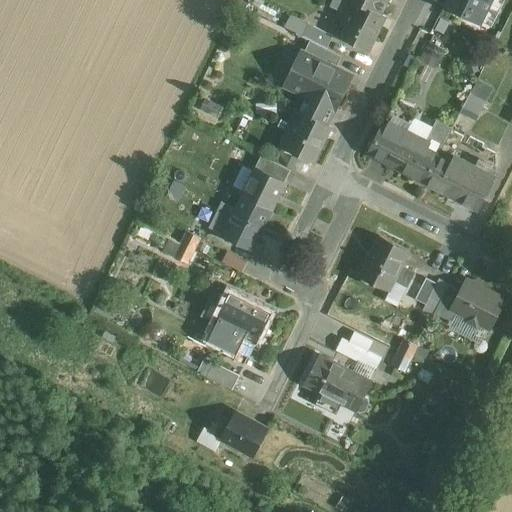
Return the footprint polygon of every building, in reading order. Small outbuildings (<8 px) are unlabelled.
[(335,0),(332,7),(349,15),(349,16),(351,16),(340,38),(368,52),(385,17),(351,0),(350,2),(346,0),(335,0)] [(349,0),(351,0),(380,14),(386,0),(349,0)] [(491,0),(446,0),(444,5),(480,23),(491,0)] [(307,25),(304,31),(303,31),(301,36),(326,48),(331,37),(307,25)] [(341,57),(327,50),(310,41),(303,54),(335,70),(341,57)] [(423,59),(437,64),(444,48),(429,42),(423,59)] [(286,85),(295,90),(335,109),(347,83),(332,76),(335,70),(301,53),(286,85)] [(477,77),(460,112),(477,120),(494,86),(477,77)] [(334,110),(321,103),(306,96),(299,111),(327,125),(334,110)] [(396,100),(383,125),(377,136),(391,144),(410,107),(396,100)] [(256,103),(256,106),(256,107),(257,114),(277,114),(276,103),(256,103)] [(313,163),(318,154),(331,128),(296,111),(279,146),(285,149),(313,163)] [(408,132),(399,148),(390,166),(424,183),(439,155),(452,129),(436,121),(427,139),(439,146),(435,153),(418,145),(418,144),(421,139),(408,132)] [(368,154),(375,158),(390,166),(407,132),(400,128),(391,144),(377,137),(368,154)] [(424,184),(441,192),(477,211),(491,184),(492,183),(491,182),(497,171),(478,161),(475,166),(462,160),(459,166),(439,155),(424,184)] [(290,170),(270,160),(261,156),(255,168),(284,183),(290,170)] [(365,174),(377,180),(384,164),(373,159),(365,174)] [(272,210),(277,200),(278,200),(286,184),(255,168),(242,195),(272,210)] [(242,195),(242,196),(235,209),(223,204),(211,229),(223,235),(223,236),(253,250),(272,211),(243,196),(242,195)] [(181,244),(188,248),(193,250),(199,237),(187,231),(181,244)] [(389,290),(405,256),(406,256),(408,251),(378,237),(360,276),(389,290)] [(175,256),(176,257),(187,262),(193,251),(181,245),(175,256)] [(247,262),(229,253),(228,253),(223,262),(242,271),(247,262)] [(401,266),(396,276),(395,280),(407,286),(414,272),(401,266)] [(426,279),(423,283),(423,284),(415,300),(425,305),(436,284),(426,279)] [(464,317),(466,322),(476,327),(482,326),(489,329),(504,299),(467,280),(452,310),(464,317)] [(436,284),(430,296),(425,305),(436,310),(446,290),(436,284)] [(451,310),(461,292),(461,291),(449,284),(433,316),(450,326),(457,313),(451,310)] [(215,322),(236,333),(254,342),(270,313),(230,292),(215,322)] [(247,355),(253,346),(254,342),(230,330),(223,343),(247,355)] [(376,342),(358,333),(357,333),(356,332),(346,352),(366,362),(376,342)] [(417,344),(407,339),(405,339),(398,352),(410,358),(417,344)] [(398,353),(394,361),(392,365),(403,371),(410,359),(398,353)] [(351,392),(354,393),(362,397),(371,381),(360,375),(359,376),(320,356),(305,385),(345,405),(351,392)] [(232,389),(239,375),(214,362),(206,375),(232,389)] [(237,412),(224,436),(222,439),(254,456),(268,430),(268,429),(237,412)] [(231,422),(224,418),(219,415),(210,430),(223,436),(231,422)] [(414,455),(404,466),(416,476),(426,466),(414,455)]
